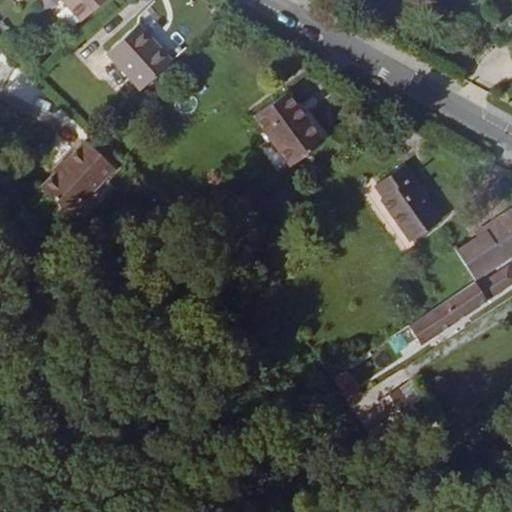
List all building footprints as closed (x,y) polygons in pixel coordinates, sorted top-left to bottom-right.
[(4,0),(0,4),(0,5),(8,14),(23,0),(4,0)] [(38,0),(45,7),(51,3),(89,42),(123,13),(112,0),(106,0),(99,6),(94,0),(38,0)] [(501,0),(481,0),(487,8),(501,0)] [(511,25),(493,35),(511,72),(511,25)] [(122,60),(156,97),(185,70),(152,34),(122,60)] [(284,160),(302,185),(330,163),(290,108),(262,129),(284,160)] [(75,227),(126,180),(99,151),(48,198),(75,227)] [(290,195),(302,185),(284,160),(271,170),(290,195)] [(406,195),(384,210),(412,251),(441,231),(422,205),(427,202),(409,174),(397,182),(406,195)] [(460,264),(479,291),(511,269),(511,222),(488,238),(491,243),(479,251),(460,264)] [(476,247),(479,251),(491,243),(488,238),(476,247)] [(254,264),(239,247),(225,257),(240,275),(254,264)] [(477,292),(456,307),(469,327),(511,298),(511,284),(508,279),(480,297),(477,292)] [(415,398),(407,403),(419,420),(427,415),(415,398)] [(419,420),(407,403),(394,412),(415,443),(429,434),(419,420)]
